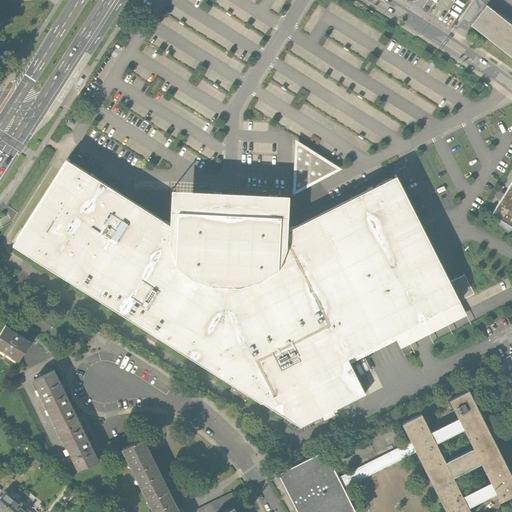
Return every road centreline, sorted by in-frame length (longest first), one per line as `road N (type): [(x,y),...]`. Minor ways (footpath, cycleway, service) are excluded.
road 1 (residential): [(276,511),(212,425),(187,407),(105,382)]
road 2 (primary): [(0,166),(109,0)]
road 3 (tertiary): [(511,86),(381,0)]
road 4 (primary): [(79,0),(0,125)]
